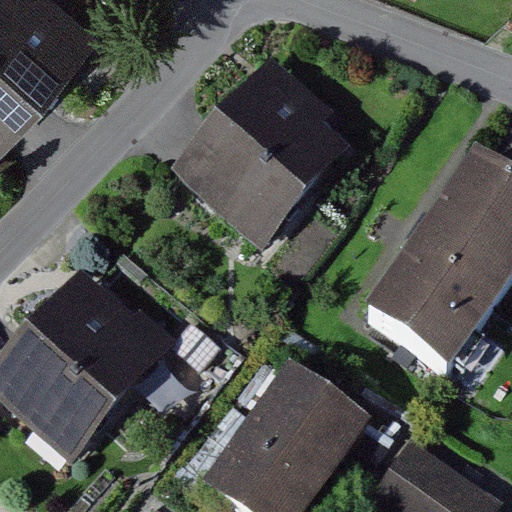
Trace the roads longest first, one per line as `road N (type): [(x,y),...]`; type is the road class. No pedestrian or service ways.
road 1 (residential): [(0,257),(255,0)]
road 2 (residential): [(298,0),(511,84)]
